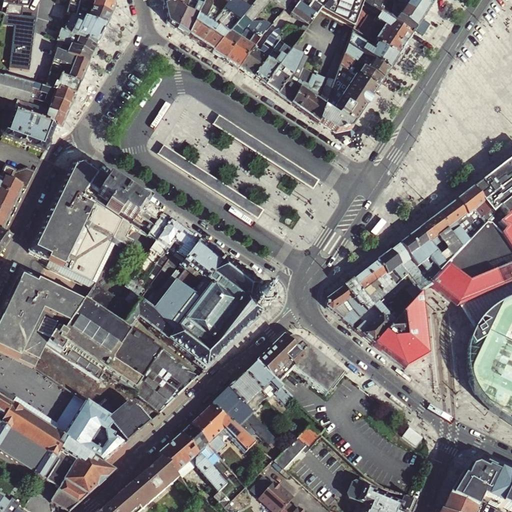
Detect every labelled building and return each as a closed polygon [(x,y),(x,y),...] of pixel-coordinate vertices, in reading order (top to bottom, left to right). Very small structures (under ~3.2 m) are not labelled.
[(92,0),(101,3),(111,0),(110,0),(68,0),(64,16),(66,16),(74,19),(78,7),(80,0),(81,0),(88,3),(89,0),(92,0)] [(80,0),(78,7),(110,17),(113,9),(111,0),(101,3),(92,0),(89,0),(88,3),(81,0),(80,0)] [(190,0),(189,0),(161,0),(163,7),(175,3),(184,15),(190,0)] [(184,15),(176,30),(185,36),(195,16),(227,35),(249,10),(240,3),(236,0),(204,0),(202,6),(190,0),(184,15)] [(212,53),(225,62),(248,27),(245,25),(247,23),(250,25),(251,22),(270,1),(269,0),(257,0),(249,10),(227,35),(212,53)] [(249,10),(257,0),(242,0),(240,3),(249,10)] [(291,0),(269,0),(270,1),(285,9),(291,1),(291,0)] [(291,0),(291,1),(297,6),(290,15),(308,27),(319,11),(353,29),(360,7),(362,0),(291,0)] [(362,0),(360,7),(410,39),(415,31),(391,15),(388,12),(391,0),(362,0)] [(395,0),(394,2),(422,20),(429,10),(414,0),(395,0)] [(414,0),(429,10),(435,0),(414,0)] [(391,15),(415,31),(422,20),(394,2),(391,15)] [(176,30),(184,15),(175,3),(163,7),(167,24),(176,30)] [(8,4),(0,26),(12,30),(10,70),(30,72),(34,19),(21,16),(22,6),(17,5),(8,4)] [(104,29),(110,17),(78,7),(74,19),(97,26),(103,29),(104,29)] [(346,48),(387,75),(410,39),(360,7),(353,29),(346,48)] [(95,47),(103,29),(97,26),(74,19),(66,16),(60,31),(95,47)] [(195,16),(185,36),(212,53),(227,35),(195,16)] [(238,70),(252,51),(264,35),(266,33),(254,26),(256,23),(251,22),(250,25),(247,23),(245,25),(248,27),(225,62),(238,70)] [(96,47),(95,47),(60,31),(59,31),(56,42),(91,57),(96,47)] [(238,70),(252,79),(276,45),(278,43),(275,40),(281,32),(278,31),(273,32),(257,54),(252,51),(238,70)] [(87,65),(91,57),(56,42),(53,51),(55,52),(87,65)] [(252,79),(264,87),(278,67),(289,53),(276,45),(252,79)] [(344,56),(383,82),(387,75),(346,48),(344,56)] [(301,84),(290,105),(318,125),(318,124),(324,106),(329,93),(335,77),(338,68),(341,61),(334,58),(324,80),(315,76),(314,78),(310,75),(311,74),(302,69),(308,58),(291,49),(289,53),(278,67),(290,76),(301,84)] [(79,86),(87,65),(55,52),(48,74),(59,78),(79,86)] [(355,78),(356,79),(376,91),(377,92),(383,82),(344,56),(338,68),(355,78)] [(264,87),(277,96),(290,76),(278,67),(264,87)] [(52,129),(59,131),(71,108),(74,97),(57,90),(56,93),(44,89),(0,75),(0,110),(11,114),(52,129)] [(277,96),(290,105),(301,84),(290,76),(277,96)] [(74,97),(79,86),(59,78),(56,85),(46,81),(44,89),(56,93),(57,90),(74,97)] [(332,112),(353,126),(376,91),(356,79),(355,78),(332,112)] [(324,106),(318,124),(335,135),(350,131),(353,126),(332,112),(324,106)] [(43,154),(52,129),(11,114),(4,131),(3,131),(0,132),(0,133),(0,136),(0,138),(2,138),(2,139),(43,154)] [(317,182),(217,117),(211,125),(311,190),(317,182)] [(262,212),(162,147),(156,156),(256,220),(262,212)] [(499,208),(511,198),(511,159),(502,167),(481,183),(491,197),(499,208)] [(60,188),(60,192),(70,197),(65,209),(84,217),(113,237),(115,234),(118,236),(116,239),(116,241),(130,248),(133,242),(124,238),(126,233),(128,235),(131,228),(89,200),(93,195),(95,197),(106,180),(81,163),(72,165),(68,172),(60,188)] [(0,174),(0,177),(3,179),(0,184),(0,190),(16,198),(21,187),(26,189),(33,174),(25,169),(15,173),(13,169),(4,165),(0,174)] [(160,218),(106,180),(95,197),(93,195),(89,200),(131,228),(147,238),(160,218)] [(482,204),(491,197),(481,183),(472,190),(482,204)] [(16,198),(0,190),(0,205),(10,210),(16,198)] [(464,196),(483,224),(484,223),(491,216),(491,215),(482,204),(472,190),(464,196)] [(51,208),(45,220),(77,239),(104,257),(113,237),(84,217),(65,209),(70,197),(60,192),(54,205),(51,208)] [(483,224),(464,196),(455,203),(466,218),(462,220),(476,232),(483,224)] [(498,210),(499,208),(491,197),(482,204),(491,215),(494,213),(498,210)] [(505,218),(511,213),(511,198),(499,208),(498,210),(494,213),(496,215),(496,216),(496,217),(496,218),(496,219),(495,220),(494,221),(490,226),(499,234),(502,231),(497,225),(505,218)] [(466,218),(455,203),(437,217),(459,250),(476,232),(462,220),(466,218)] [(10,210),(0,205),(0,219),(4,222),(10,210)] [(491,216),(484,223),(489,224),(490,226),(494,221),(495,220),(496,219),(496,218),(496,217),(496,216),(496,215),(494,213),(491,215),(491,216)] [(511,213),(505,218),(497,225),(511,229),(511,213)] [(445,266),(459,250),(437,217),(418,231),(445,266)] [(180,231),(160,218),(147,238),(154,243),(129,281),(132,285),(139,290),(149,275),(160,259),(161,260),(180,231)] [(45,220),(36,238),(96,272),(104,257),(77,239),(45,220)] [(458,306),(511,282),(511,253),(499,234),(490,226),(489,224),(484,223),(483,224),(476,232),(459,250),(445,266),(436,276),(432,280),(455,307),(458,306)] [(511,253),(511,229),(497,225),(502,231),(499,234),(511,253)] [(197,243),(180,231),(161,260),(160,259),(149,275),(152,278),(159,267),(162,269),(171,256),(181,264),(197,243)] [(436,276),(445,266),(418,231),(407,239),(436,276)] [(0,233),(0,254),(10,239),(0,233)] [(107,259),(116,241),(116,239),(113,237),(104,257),(107,259)] [(36,238),(28,254),(48,263),(91,283),(96,272),(36,238)] [(432,280),(436,276),(407,239),(399,245),(416,269),(421,265),(425,270),(423,271),(420,274),(428,285),(432,280)] [(259,290),(197,243),(181,264),(177,269),(182,273),(151,313),(145,309),(136,321),(204,373),(215,362),(214,362),(216,360),(248,328),(249,329),(261,317),(259,316),(262,315),(263,313),(263,311),(267,311),(266,296),(262,296),(262,294),(261,292),(258,291),(259,290)] [(394,250),(389,253),(406,276),(419,294),(424,289),(428,285),(420,274),(416,269),(399,245),(394,250)] [(402,279),(406,276),(389,253),(376,263),(391,283),(394,281),(397,284),(402,279)] [(104,257),(96,272),(99,274),(107,259),(104,257)] [(45,269),(49,270),(91,290),(93,287),(94,285),(99,274),(96,272),(91,283),(48,263),(45,269)] [(377,302),(397,284),(394,281),(391,283),(376,263),(351,283),(378,314),(389,326),(394,321),(377,302)] [(18,274),(0,311),(0,317),(44,347),(55,330),(62,334),(81,305),(38,284),(37,284),(37,283),(18,274)] [(419,294),(406,276),(402,279),(416,297),(419,294)] [(41,278),(38,284),(81,305),(82,303),(85,299),(41,278)] [(124,289),(130,293),(140,300),(145,294),(139,290),(132,285),(129,281),(124,289)] [(511,282),(458,306),(464,316),(471,328),(479,318),(497,306),(511,299),(511,282)] [(370,320),(378,314),(351,283),(342,289),(370,320)] [(94,285),(93,287),(117,303),(118,301),(94,285)] [(85,299),(82,303),(106,319),(117,303),(93,287),(91,290),(85,299)] [(363,325),(370,320),(342,289),(335,294),(363,325)] [(115,308),(107,319),(120,328),(138,303),(140,300),(130,293),(120,307),(121,308),(120,311),(118,310),(115,308)] [(325,309),(354,332),(363,325),(335,294),(325,300),(325,309)] [(389,326),(371,345),(403,370),(426,358),(422,312),(420,295),(419,294),(416,297),(394,321),(389,326)] [(511,299),(497,306),(479,318),(471,328),(467,340),(465,348),(464,358),(464,363),(466,373),(468,382),(470,387),(477,398),(491,412),(508,424),(511,426),(511,299)] [(62,334),(50,352),(125,402),(129,396),(158,416),(196,380),(161,352),(161,351),(130,329),(129,328),(126,333),(120,329),(120,328),(107,319),(106,319),(82,303),(81,305),(62,334)] [(130,329),(136,321),(145,309),(138,303),(120,328),(120,329),(126,333),(129,328),(130,329)] [(371,345),(389,326),(378,314),(370,320),(363,325),(354,332),(371,345)] [(0,353),(33,370),(45,348),(44,347),(0,317),(0,353)] [(50,352),(62,334),(55,330),(44,347),(45,348),(50,352)] [(253,366),(276,387),(293,372),(327,398),(331,393),(332,394),(346,376),(307,347),(306,348),(298,342),(296,343),(294,342),(288,341),(287,343),(281,338),(253,366)] [(290,400),(276,387),(253,366),(243,376),(265,400),(264,401),(266,404),(273,397),(283,407),(289,402),(290,400)] [(243,376),(227,392),(248,414),(262,400),(264,401),(265,400),(243,376)] [(0,397),(62,438),(67,430),(0,387),(0,422),(4,416),(0,413),(0,397)] [(226,392),(210,408),(236,430),(245,421),(250,427),(249,427),(268,446),(271,443),(273,445),(275,442),(248,414),(227,392),(226,392)] [(102,463),(124,444),(107,422),(103,418),(96,411),(84,404),(62,438),(0,397),(0,413),(4,416),(0,422),(0,450),(34,472),(33,474),(42,480),(43,478),(60,487),(49,503),(63,511),(69,511),(114,472),(102,463)] [(125,407),(107,422),(124,444),(148,424),(136,412),(125,407)] [(253,445),(236,430),(210,408),(190,427),(214,453),(215,455),(224,447),(215,440),(220,434),(245,455),(253,445)] [(190,427),(180,436),(205,463),(214,453),(190,427)] [(273,463),(281,470),(304,447),(309,451),(321,440),(308,427),(273,463)] [(422,439),(408,429),(402,437),(415,448),(422,439)] [(157,456),(160,460),(177,480),(179,481),(193,469),(217,494),(218,492),(225,485),(205,463),(180,436),(157,456)] [(160,460),(100,511),(140,511),(177,480),(160,460)] [(511,511),(511,482),(497,475),(487,470),(484,473),(475,469),(470,471),(467,478),(461,475),(448,497),(475,510),(476,508),(481,499),(511,511)] [(270,485),(261,477),(247,491),(257,500),(270,485)] [(270,485),(257,500),(270,511),(280,511),(287,505),(292,499),(286,494),(285,495),(272,483),(270,485)] [(411,511),(415,504),(408,501),(403,499),(400,506),(372,495),(373,492),(362,488),(363,487),(356,484),(355,485),(353,485),(350,486),(346,496),(348,500),(366,508),(364,511),(363,511),(362,511),(411,511)] [(223,509),(229,503),(218,492),(217,494),(212,498),(223,509)] [(0,511),(17,511),(16,511),(15,510),(13,511),(3,511),(9,503),(0,496),(0,511)] [(475,510),(448,497),(442,511),(441,511),(478,511),(479,510),(476,508),(475,510)] [(9,503),(3,511),(13,511),(15,510),(16,511),(20,505),(11,499),(9,503)]
